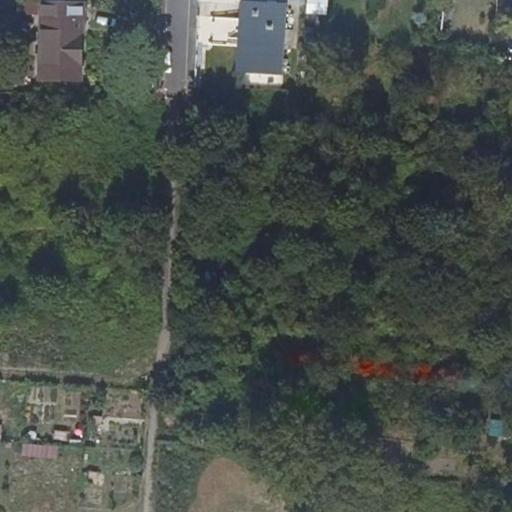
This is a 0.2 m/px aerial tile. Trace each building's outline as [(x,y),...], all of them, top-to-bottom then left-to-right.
[(303,0),(304,14),(325,14),(325,0),(303,0)] [(84,5),(24,3),(23,17),(44,18),(41,83),(81,84),(84,5)] [(284,20),(284,5),(239,3),(236,71),(279,73),(282,50),(291,50),(294,21),(284,20)] [(0,87),(17,88),(18,71),(0,70),(0,87)] [(75,239),(91,240),(92,222),(77,221),(75,239)] [(113,242),(123,243),(124,224),(92,222),(91,240),(113,242)] [(123,243),(135,244),(136,225),(124,224),(123,243)] [(22,443),(20,453),(54,458),(55,447),(22,443)]
